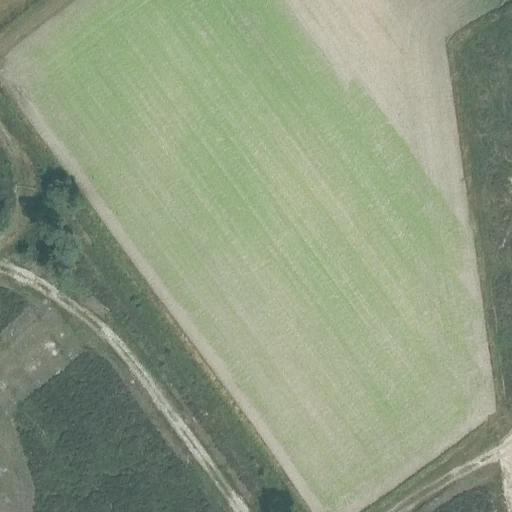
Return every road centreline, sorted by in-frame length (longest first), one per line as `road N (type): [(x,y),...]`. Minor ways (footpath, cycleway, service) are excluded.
road 1 (track): [(243,511),(100,325),(0,265)]
road 2 (track): [(511,447),(397,511)]
road 3 (track): [(0,129),(26,181),(24,212),(0,241)]
